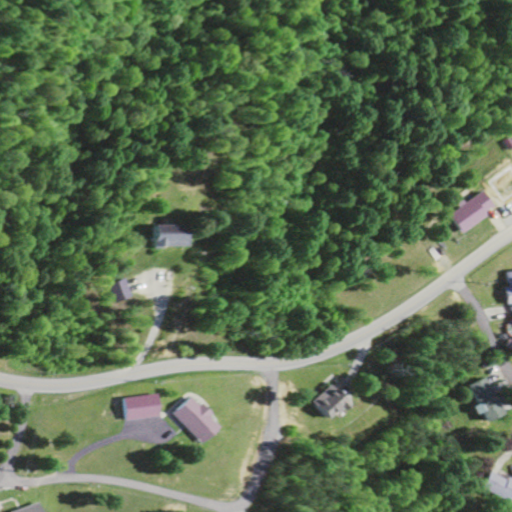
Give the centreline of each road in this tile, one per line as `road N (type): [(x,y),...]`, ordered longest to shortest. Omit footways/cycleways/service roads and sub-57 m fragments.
road 1 (secondary): [(511,234),(410,309),(309,360),(63,389),(0,384)]
road 2 (residential): [(452,278),(511,388)]
